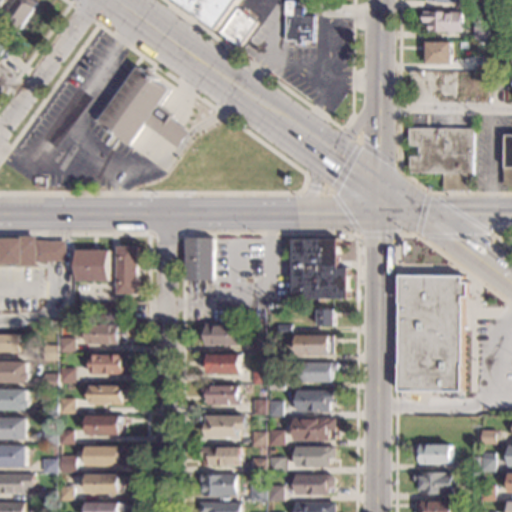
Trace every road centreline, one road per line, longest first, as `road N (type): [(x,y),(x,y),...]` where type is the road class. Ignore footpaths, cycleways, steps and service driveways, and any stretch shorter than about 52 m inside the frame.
road 1 (secondary): [(511,280),(117,0)]
road 2 (secondary): [(379,217),(0,214)]
road 3 (residential): [(165,511),(167,213)]
road 4 (tertiary): [(377,511),(379,217)]
road 5 (secondary): [(379,217),(382,0)]
road 6 (residential): [(0,134),(94,3)]
road 7 (secondary): [(379,217),(511,216)]
